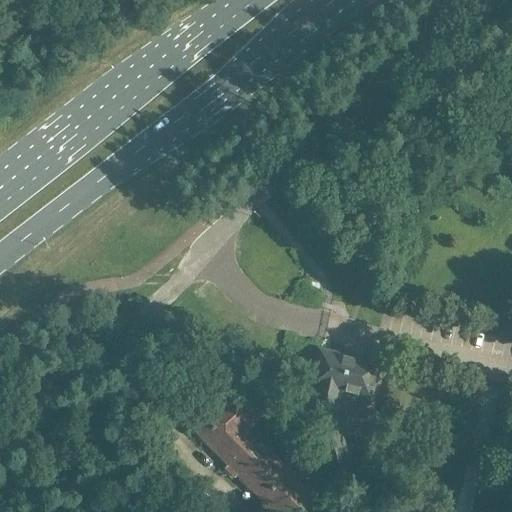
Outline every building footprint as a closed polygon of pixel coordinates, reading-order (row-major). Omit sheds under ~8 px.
[(284,214),(302,234),(323,217),(304,196),(284,214)] [(369,401),(378,364),(317,348),(308,385),(311,386),(311,392),(309,405),(309,412),(309,418),(310,425),(330,496),(358,487),(352,463),(341,428),(339,419),(338,415),(338,410),(340,399),(341,394),(369,401)] [(219,459),(243,436),(261,418),(234,390),(192,432),(219,459)] [(249,490),(277,463),(260,445),(256,449),(243,436),(219,459),(227,468),(224,470),(233,480),(236,477),(249,490)] [(277,463),(249,490),(262,504),(259,506),(264,511),(303,511),(315,501),(277,463)]
